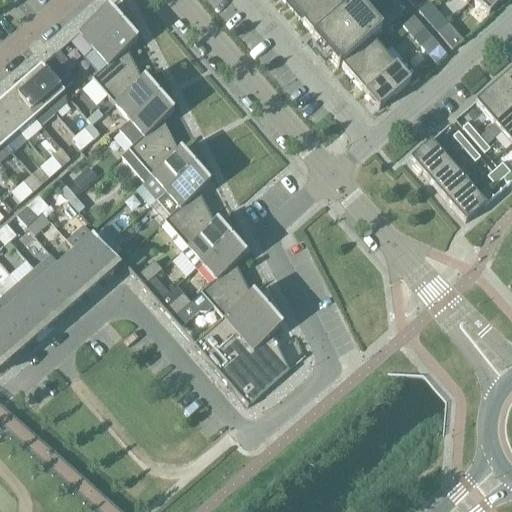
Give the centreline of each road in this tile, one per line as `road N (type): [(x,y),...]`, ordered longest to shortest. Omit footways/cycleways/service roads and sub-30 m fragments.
road 1 (residential): [(243,423),(257,437),(327,375),(262,237),(331,177)]
road 2 (residential): [(55,358),(123,298),(243,423)]
road 3 (unclassified): [(55,358),(140,462),(159,472),(184,473),(243,423)]
road 4 (residential): [(176,0),(331,177)]
road 5 (residential): [(371,145),(241,0)]
road 6 (unclassified): [(387,240),(497,392)]
road 7 (residential): [(371,145),(511,26)]
road 8 (unclassified): [(511,358),(387,240)]
